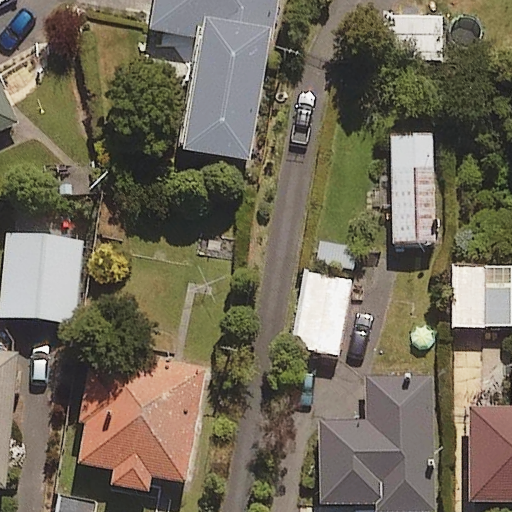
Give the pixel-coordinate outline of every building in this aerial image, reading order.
[(281,0),(161,0),(156,34),(201,41),(183,156),(255,167),(281,0)] [(0,135),(20,126),(0,81),(0,135)] [(434,138),(393,141),(398,246),(439,244),(434,138)] [(84,242),(9,236),(3,321),(78,326),(84,242)] [(355,242),(316,242),(316,270),(355,269),(355,242)] [(511,268),(454,269),(455,331),(511,330),(511,268)] [(352,283),(309,278),(300,354),(343,359),(352,283)] [(0,354),(0,492),(12,493),(17,355),(0,354)] [(96,354),(78,470),(113,476),(111,490),(152,497),(154,482),(190,487),(208,371),(96,354)] [(319,381),(322,509),(378,508),(378,511),(438,511),(435,378),(319,381)] [(511,410),(471,412),(475,506),(511,504),(511,410)] [(98,511),(99,502),(58,497),(55,511),(98,511)]
